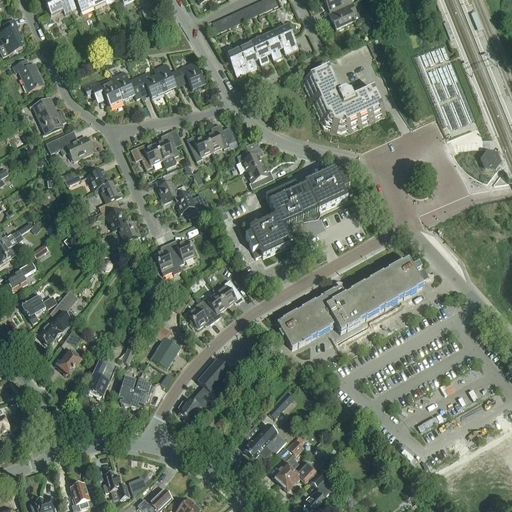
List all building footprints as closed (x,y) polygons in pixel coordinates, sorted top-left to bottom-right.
[(65,16),(71,13),(65,0),(42,0),(51,18),(63,13),(65,16)] [(65,0),(71,13),(78,10),(81,15),(93,10),(89,0),(65,0)] [(107,6),(113,3),(111,0),(89,0),(93,10),(106,4),(107,6)] [(270,0),(267,1),(272,12),(278,9),(274,0),(270,0)] [(322,0),(328,10),(330,16),(352,6),(349,0),(346,1),(345,0),(322,0)] [(266,14),(272,12),(267,1),(261,4),(266,14)] [(260,17),(266,14),(261,4),(255,7),(260,17)] [(352,6),(330,16),(329,17),(336,33),(355,25),(356,27),(362,24),(358,15),(357,16),(352,6)] [(154,7),(141,13),(144,19),(157,13),(154,7)] [(253,20),(260,17),(255,7),(248,10),(253,20)] [(247,23),(253,20),(248,10),(243,12),(247,23)] [(241,25),(247,23),(243,12),(236,15),(241,25)] [(235,28),(241,25),(236,15),(230,18),(235,28)] [(229,31),(235,28),(230,18),(224,20),(229,31)] [(223,34),(229,31),(224,20),(218,23),(223,34)] [(0,55),(2,61),(22,51),(21,49),(24,48),(17,31),(18,31),(14,22),(3,27),(5,33),(0,35),(0,40),(3,47),(0,48),(0,55)] [(216,36),(223,34),(218,23),(212,26),(216,36)] [(111,34),(109,28),(103,31),(106,37),(111,34)] [(275,34),(283,52),(286,57),(298,51),(288,28),(275,34)] [(281,59),(279,54),(283,52),(275,34),(263,40),(271,58),(273,62),(281,59)] [(269,64),(267,60),(271,58),(263,40),(251,45),(259,63),(261,68),(269,64)] [(257,70),(255,65),(259,63),(251,45),(238,51),(249,73),(257,70)] [(226,56),(236,79),(249,73),(238,51),(226,56)] [(27,64),(13,71),(16,78),(19,76),(29,97),(45,90),(35,70),(34,68),(30,70),(27,64)] [(194,64),(176,73),(182,87),(188,85),(192,94),(205,88),(194,64)] [(170,75),(165,66),(153,72),(156,78),(164,96),(176,90),(182,87),(176,73),(170,75)] [(340,97),(328,71),(303,82),(325,130),(342,136),(385,117),(373,92),(352,101),(350,97),(345,95),(340,97)] [(128,83),(124,74),(111,80),(122,104),(134,98),(135,102),(142,99),(133,81),(128,83)] [(151,80),(148,74),(133,81),(142,99),(149,96),(151,101),(164,96),(156,78),(151,80)] [(122,104),(111,80),(99,86),(97,81),(83,88),(87,97),(92,95),(97,105),(106,101),(109,110),(122,104)] [(55,112),(53,106),(50,107),(48,102),(32,109),(45,138),(61,131),(59,128),(66,125),(61,113),(56,115),(55,112)] [(21,121),(5,129),(9,135),(24,127),(21,121)] [(215,134),(204,139),(212,155),(222,150),(223,152),(229,150),(228,147),(222,133),(219,127),(213,130),(215,134)] [(229,130),(222,133),(228,147),(235,143),(229,130)] [(73,145),(71,139),(75,137),(74,135),(46,147),(51,157),(60,153),(62,158),(68,155),(73,165),(93,155),(85,139),(73,145)] [(162,163),(164,162),(168,171),(175,168),(176,165),(173,161),(180,158),(169,135),(163,138),(165,142),(155,147),(162,163)] [(28,136),(22,140),(25,146),(31,142),(28,136)] [(201,160),(212,155),(204,139),(193,144),(192,140),(186,143),(196,165),(202,162),(201,160)] [(151,168),(162,163),(155,147),(143,152),(142,148),(136,151),(146,173),(152,171),(151,168)] [(245,172),(246,175),(262,167),(257,157),(261,155),(259,149),(236,159),(239,165),(236,167),(240,175),(245,172)] [(496,155),(486,154),(481,161),(485,171),(494,171),(500,164),(496,155)] [(43,160),(37,163),(40,169),(46,166),(43,160)] [(262,167),(246,175),(252,186),(249,187),(252,193),(274,183),(271,176),(268,178),(262,167)] [(99,191),(109,186),(103,172),(87,179),(94,194),(99,191)] [(0,182),(1,182),(2,183),(8,179),(5,173),(0,175),(0,182)] [(249,232),(251,236),(245,239),(255,262),(261,259),(262,261),(292,248),(282,227),(308,215),(307,212),(315,209),(318,216),(347,202),(346,200),(352,197),(342,174),(335,178),(333,173),(304,186),(305,189),(298,192),(295,185),(265,199),(275,220),(249,232)] [(202,185),(198,174),(192,177),(197,188),(202,185)] [(164,207),(173,203),(187,196),(184,188),(176,192),(173,185),(179,182),(176,175),(163,181),(166,187),(157,192),(164,207)] [(65,183),(64,184),(67,189),(80,183),(78,177),(70,181),(65,183)] [(100,215),(118,207),(115,202),(122,199),(115,183),(109,186),(99,191),(106,206),(98,209),(100,215)] [(44,199),(40,205),(47,208),(55,202),(50,195),(44,199)] [(204,199),(199,197),(192,201),(190,195),(187,196),(173,203),(180,217),(186,214),(189,221),(207,213),(208,209),(204,199)] [(118,207),(100,215),(103,220),(105,219),(112,234),(117,231),(128,226),(121,211),(120,212),(118,207)] [(221,208),(210,213),(214,221),(225,216),(221,208)] [(5,215),(9,220),(14,217),(11,211),(5,215)] [(128,226),(117,231),(124,246),(116,250),(119,255),(136,247),(134,242),(140,239),(133,223),(128,226)] [(28,227),(18,233),(21,237),(31,231),(28,227)] [(37,227),(33,231),(38,235),(41,231),(37,227)] [(0,251),(21,237),(18,233),(11,238),(4,242),(0,236),(0,251)] [(0,267),(21,253),(17,246),(24,242),(21,237),(0,251),(0,267)] [(86,243),(78,251),(83,255),(91,247),(86,243)] [(174,244),(169,247),(179,269),(184,266),(183,264),(194,259),(187,243),(176,248),(174,244)] [(43,247),(31,255),(36,261),(47,253),(43,247)] [(179,269),(169,247),(163,250),(165,253),(154,258),(163,278),(172,274),(174,277),(181,274),(179,269)] [(333,292),(276,324),(281,332),(279,333),(282,340),(285,339),(292,352),(336,327),(341,336),(424,290),(421,285),(429,281),(423,271),(421,272),(418,266),(412,269),(408,261),(355,291),(345,297),(340,288),(333,292)] [(102,267),(102,268),(102,269),(102,270),(103,271),(104,272),(105,272),(106,273),(107,273),(108,273),(109,272),(110,272),(111,271),(111,270),(112,269),(112,268),(112,267),(112,266),(111,265),(111,264),(110,264),(110,263),(109,263),(108,262),(107,262),(106,262),(105,263),(104,263),(104,264),(103,264),(102,265),(102,266),(102,267)] [(23,279),(35,272),(31,266),(12,277),(13,279),(6,283),(12,295),(27,287),(23,279)] [(226,289),(217,296),(227,310),(237,303),(239,307),(244,303),(230,283),(224,287),(226,289)] [(63,335),(72,325),(65,318),(79,302),(69,294),(50,318),(53,321),(47,328),(47,329),(38,338),(49,349),(56,342),(57,343),(62,338),(60,337),(63,335)] [(220,320),(218,317),(227,310),(217,296),(207,303),(206,301),(201,304),(215,324),(220,320)] [(53,299),(42,306),(38,299),(22,309),(32,326),(38,323),(36,320),(42,316),(41,315),(56,306),(53,299)] [(210,328),(215,324),(201,304),(199,306),(195,308),(197,310),(187,317),(197,332),(207,324),(210,328)] [(162,344),(165,341),(169,334),(159,327),(152,337),(162,344)] [(63,361),(65,362),(58,370),(69,379),(83,361),(73,353),(82,343),(72,334),(61,349),(68,355),(63,361)] [(181,351),(165,341),(162,344),(151,362),(167,372),(181,351)] [(128,350),(122,365),(129,368),(139,355),(128,350)] [(86,394),(103,401),(117,370),(101,362),(86,394)] [(183,423),(188,426),(190,424),(191,424),(192,422),(197,426),(203,416),(204,416),(228,388),(236,379),(231,375),(217,362),(197,384),(204,390),(192,403),(188,401),(185,405),(183,404),(178,410),(181,412),(178,416),(185,420),(183,423)] [(130,383),(131,381),(124,379),(117,402),(121,404),(120,407),(129,410),(137,385),(130,383)] [(138,413),(139,410),(144,411),(146,405),(148,405),(153,390),(137,385),(129,410),(138,413)] [(215,423),(209,432),(215,436),(216,435),(225,441),(234,428),(225,421),(227,418),(226,418),(232,410),(226,406),(220,414),(220,413),(216,419),(217,421),(215,424),(215,423)] [(272,412),(268,415),(275,422),(284,413),(277,406),(272,412)] [(0,420),(0,437),(10,433),(4,419),(0,420)] [(250,444),(244,452),(254,461),(259,456),(266,462),(272,455),(275,458),(286,444),(266,426),(260,433),(259,432),(249,443),(250,444)] [(354,429),(348,435),(353,440),(359,434),(354,429)] [(282,470),(272,480),(280,487),(294,472),(291,470),(297,463),(295,461),(304,451),(300,447),(299,447),(303,443),(298,438),(286,450),(293,457),(282,468),(282,470)] [(294,472),(280,487),(287,494),(296,484),(297,484),(301,480),(306,485),(316,474),(306,465),(296,475),(294,472)] [(318,491),(301,508),(304,511),(303,511),(318,511),(319,511),(320,511),(328,505),(323,501),(328,496),(335,490),(327,481),(329,479),(322,473),(311,484),(318,491)] [(105,478),(107,487),(103,488),(105,496),(117,493),(119,502),(128,500),(126,492),(124,493),(122,486),(120,486),(118,479),(116,479),(116,478),(113,478),(113,476),(105,478)] [(135,493),(146,488),(142,480),(132,484),(135,493)] [(72,511),(84,511),(86,511),(84,505),(93,503),(91,495),(87,496),(84,487),(82,488),(72,491),(71,491),(74,502),(72,503),(74,508),(72,509),(72,511)] [(144,502),(137,508),(138,509),(140,511),(162,511),(173,502),(168,496),(164,492),(159,496),(152,504),(150,502),(147,505),(144,502)] [(34,506),(35,507),(30,508),(31,511),(55,511),(55,510),(53,511),(50,500),(34,506)] [(196,511),(198,511),(189,502),(179,511),(196,511)] [(438,511),(441,509),(435,503),(429,510),(431,511),(438,511)]
